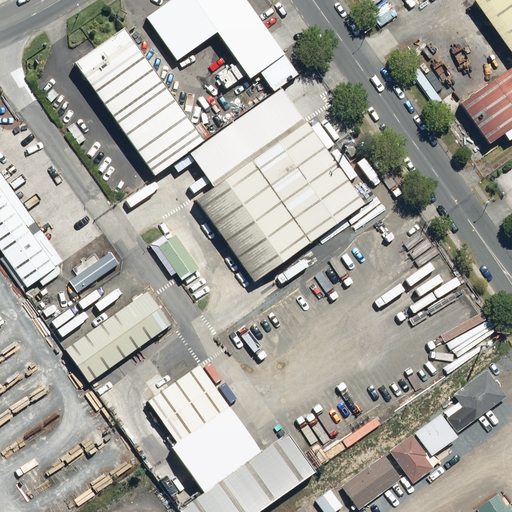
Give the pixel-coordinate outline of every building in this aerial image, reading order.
[(258,71),(272,91),(297,73),(244,0),(169,0),(146,17),(175,59),(214,31),(247,78),(258,71)] [(511,69),(458,107),(486,148),(511,129),(511,0),(473,0),(471,2),(511,60),(511,69)] [(71,62),(151,174),(200,139),(121,27),(71,62)] [(453,90),(447,83),(432,97),(438,103),(453,90)] [(264,97),(195,147),(218,178),(287,129),(264,97)] [(241,264),(253,281),(363,203),(304,121),(194,199),(228,246),(239,261),(241,264)] [(73,123),(67,128),(79,145),(85,140),(73,123)] [(346,152),(350,158),(357,153),(353,147),(346,152)] [(182,159),(155,180),(161,188),(188,168),(182,159)] [(0,258),(21,289),(25,286),(26,287),(54,267),(53,266),(61,261),(0,174),(0,250),(4,256),(0,258)] [(175,272),(180,280),(198,268),(174,234),(165,240),(162,236),(149,246),(169,276),(175,272)] [(226,271),(239,261),(228,246),(215,255),(226,271)] [(68,281),(76,292),(117,264),(109,252),(68,281)] [(239,291),(253,281),(241,264),(227,274),(239,291)] [(32,301),(44,318),(58,307),(43,286),(31,295),(34,299),(32,301)] [(64,349),(87,382),(169,324),(145,291),(64,349)] [(464,338),(470,350),(492,336),(485,325),(464,338)] [(146,401),(176,442),(227,406),(197,364),(146,401)] [(91,389),(80,397),(91,411),(102,403),(91,389)] [(103,407),(87,419),(98,435),(115,423),(103,407)] [(177,510),(178,511),(255,511),(313,471),(286,433),(177,510)]
